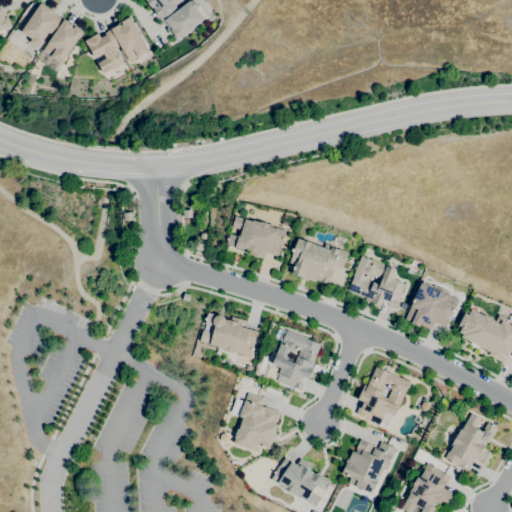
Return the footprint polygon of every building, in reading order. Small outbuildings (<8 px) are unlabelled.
[(176,40),(171,34),(170,35),(166,29),(167,28),(162,20),(161,20),(153,9),(154,8),(153,6),(151,8),(145,0),(181,0),(175,5),(178,9),(190,0),(191,2),(193,0),(206,16),(203,18),(204,19),(176,40)] [(61,64),(42,50),(52,35),(48,32),(39,45),(38,44),(36,47),(29,42),(31,39),(20,31),(41,2),(53,11),(52,12),(63,20),(64,19),(72,25),(70,27),(73,29),(75,26),(83,31),(61,64)] [(0,30),(0,5),(1,5),(5,15),(3,16),(4,18),(7,17),(11,26),(0,30)] [(102,73),(101,71),(102,71),(97,63),(105,58),(103,54),(94,58),(85,40),(98,33),(99,36),(111,29),(119,24),(120,26),(122,25),(121,22),(130,17),(148,51),(128,62),(120,46),(115,48),(122,61),(117,64),(118,67),(112,70),(112,68),(102,73)] [(183,218),(183,210),(191,210),(192,218),(183,218)] [(124,221),(123,213),(132,212),(133,220),(124,221)] [(263,259),(258,257),(258,258),(253,256),(248,254),(249,250),(243,249),(243,250),(235,247),(226,244),(229,234),(238,237),(238,236),(239,237),(241,230),(231,227),(235,216),(252,221),(253,220),(260,222),(260,221),(269,224),(269,225),(286,230),(284,238),(284,240),(283,239),(278,256),(265,252),(263,259)] [(328,284),(319,281),(319,280),(316,279),(315,282),(308,279),(307,281),(298,278),(299,277),(291,274),(294,265),(289,263),(291,256),(292,256),(293,252),(291,251),(292,249),(294,249),(298,238),(303,240),(311,243),(323,248),(325,244),(347,252),(341,268),(333,265),(332,268),(333,268),(332,269),(333,270),(328,284)] [(202,252),(195,249),(198,242),(204,245),(202,252)] [(394,309),(387,306),(388,304),(382,301),(380,306),(379,305),(376,307),(373,305),(373,303),(365,300),(366,298),(358,294),(347,290),(352,278),(350,277),(357,258),(359,259),(360,256),(371,260),(386,265),(386,266),(395,270),(392,279),(398,281),(398,282),(404,284),(398,301),(397,300),(394,309)] [(430,330),(420,325),(419,327),(411,323),(404,320),(412,302),(412,301),(413,299),(421,281),(432,286),(432,287),(433,288),(434,285),(449,292),(448,295),(458,299),(454,309),(453,311),(447,323),(445,327),(434,322),(432,326),(431,325),(430,330)] [(188,302),(182,300),(184,293),(190,295),(188,302)] [(503,363),(488,355),(489,352),(479,346),(478,348),(470,344),(471,342),(461,337),(462,334),(459,332),(460,330),(456,328),(465,311),(467,312),(470,305),(478,309),(477,312),(483,316),(484,315),(495,321),(498,315),(508,320),(511,314),(511,347),(507,357),(506,357),(503,363)] [(225,320),(226,320),(227,319),(230,320),(231,316),(246,321),(244,328),(257,331),(249,357),(236,353),(236,354),(224,350),(217,348),(217,346),(199,341),(202,330),(212,333),(214,326),(204,324),(205,320),(204,319),(205,317),(206,318),(207,313),(217,315),(218,315),(219,315),(220,315),(221,315),(221,316),(222,316),(223,316),(223,317),(224,317),(224,318),(225,319),(225,320)] [(300,390),(293,387),(293,388),(276,381),(279,374),(278,374),(280,368),(272,364),(281,340),(282,340),(286,330),(307,338),(307,339),(320,344),(313,363),(315,364),(308,379),(303,377),(301,383),(303,384),(300,390)] [(379,424),(355,413),(359,406),(361,407),(363,402),(357,400),(364,384),(367,385),(375,367),(389,373),(409,382),(394,416),(385,412),(382,418),(379,424)] [(257,452),(233,443),(235,438),(234,438),(237,429),(238,430),(243,418),(239,416),(248,393),(263,398),(260,406),(265,408),(265,407),(280,412),(276,422),(275,422),(274,424),(277,425),(274,433),(275,433),(273,440),(271,440),(268,449),(259,446),(257,452)] [(467,471),(459,466),(459,467),(450,462),(444,458),(451,446),(450,446),(456,435),(457,435),(460,429),(461,429),(471,413),(481,419),(475,428),(482,432),(487,422),(496,428),(495,429),(496,429),(492,436),(491,436),(492,438),(490,442),(485,443),(484,445),(485,445),(483,448),(493,454),(490,458),(491,458),(489,462),(488,462),(486,466),(479,462),(479,463),(474,460),(467,471)] [(371,494),(347,483),(350,477),(341,473),(345,466),(343,466),(347,458),(349,458),(352,451),(355,452),(356,449),(355,449),(360,439),(362,440),(362,441),(377,448),(380,442),(396,449),(392,457),(391,457),(388,463),(389,464),(386,470),(382,469),(376,481),(377,481),(374,489),(373,488),(371,494)] [(314,507),(299,497),(298,498),(292,494),(291,494),(281,487),(270,480),(274,473),(273,473),(274,471),(275,471),(279,465),(279,466),(285,458),(296,465),(300,459),(304,461),(308,463),(307,463),(312,466),(309,470),(313,472),(312,473),(314,474),(318,473),(329,481),(330,482),(328,486),(329,486),(328,488),(327,488),(325,491),(316,485),(312,492),(321,498),(314,507)] [(432,511),(420,511),(422,509),(416,506),(411,511),(406,511),(400,508),(410,493),(409,492),(413,486),(412,485),(417,477),(418,478),(427,463),(449,477),(442,488),(454,495),(446,508),(437,503),(435,506),(435,505),(433,507),(435,508),(432,511)]
